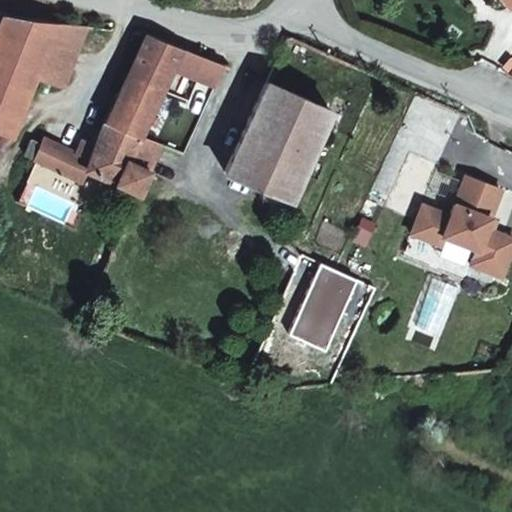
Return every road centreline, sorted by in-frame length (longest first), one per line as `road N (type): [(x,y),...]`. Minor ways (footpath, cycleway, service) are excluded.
road 1 (unclassified): [(511,125),(274,31)]
road 2 (unclassified): [(132,0),(274,31)]
